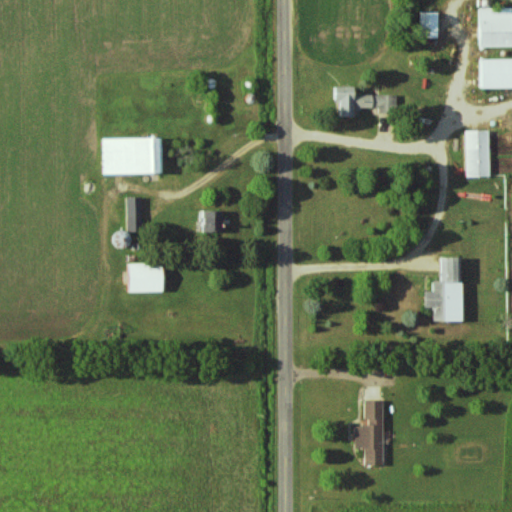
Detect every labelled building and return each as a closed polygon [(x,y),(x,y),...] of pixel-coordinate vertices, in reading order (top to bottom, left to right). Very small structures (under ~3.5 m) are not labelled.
[(511,46),(511,18),(511,8),(478,8),(478,47),(511,46)] [(419,37),(437,38),(437,12),(420,12),(419,37)] [(511,88),(511,59),(477,60),(477,89),(511,88)] [(351,95),(351,87),(330,87),(330,101),(337,101),(337,118),(351,118),(351,109),(397,109),(397,95),(351,95)] [(465,177),(489,177),(488,131),(464,131),(465,177)] [(102,175),(159,174),(159,138),(101,139),(102,175)] [(140,197),(125,197),(125,231),(141,231),(140,197)] [(201,232),(221,232),(222,211),(201,210),(201,232)] [(460,258),(440,258),(440,282),(431,281),(431,292),(422,292),(422,308),(431,308),(431,321),(459,321),(460,258)] [(159,292),(159,265),(126,264),(125,291),(159,292)] [(382,465),(383,400),(363,400),(363,424),(354,424),(354,449),(364,449),(363,465),(382,465)]
